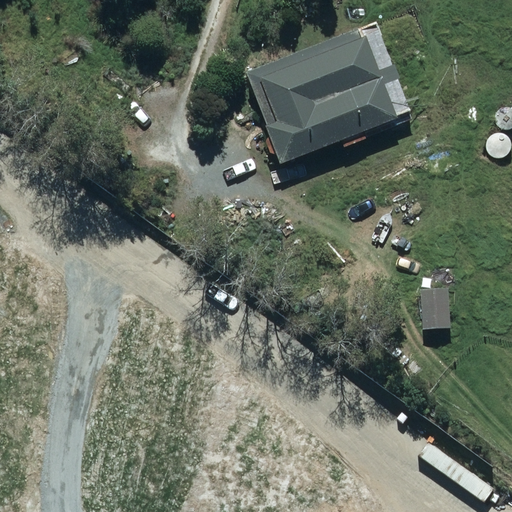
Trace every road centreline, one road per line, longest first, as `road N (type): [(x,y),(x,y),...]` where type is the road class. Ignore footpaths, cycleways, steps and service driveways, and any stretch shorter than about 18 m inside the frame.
road 1 (track): [(0,158),(470,511)]
road 2 (track): [(216,0),(175,134),(184,199),(137,261)]
